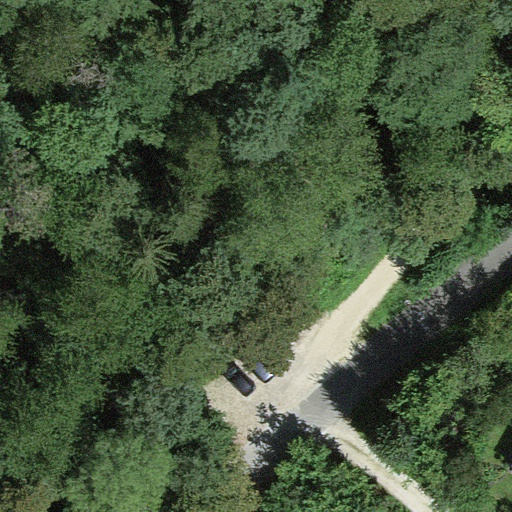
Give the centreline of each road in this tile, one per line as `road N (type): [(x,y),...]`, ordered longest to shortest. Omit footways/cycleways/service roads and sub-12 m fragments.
road 1 (track): [(318,384),(389,250),(511,128)]
road 2 (residential): [(296,405),(342,361),(511,245)]
road 3 (residential): [(433,511),(296,405)]
road 4 (residential): [(182,511),(296,405)]
